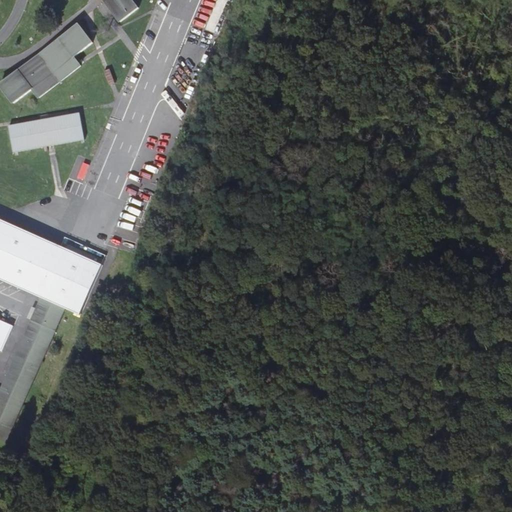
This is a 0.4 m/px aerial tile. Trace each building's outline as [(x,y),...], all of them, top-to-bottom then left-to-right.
[(106,0),(108,2),(106,3),(121,22),(139,9),(132,0),(106,0)] [(60,41),(57,43),(24,69),(21,71),(20,70),(0,85),(14,103),(33,89),(40,98),(81,66),(75,58),(93,43),(79,25),(59,40),(60,41)] [(81,113),(9,126),(14,153),(85,140),(81,113)] [(101,266),(0,221),(0,280),(42,299),(65,309),(79,315),(101,266)] [(65,309),(42,299),(1,391),(0,390),(0,441),(5,444),(65,309)] [(0,349),(4,351),(15,324),(0,318),(0,349)]
